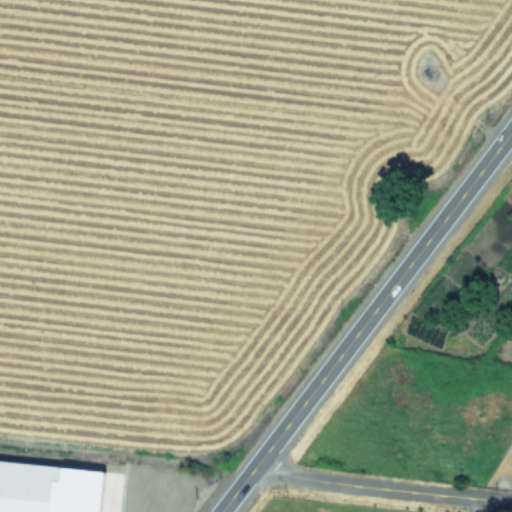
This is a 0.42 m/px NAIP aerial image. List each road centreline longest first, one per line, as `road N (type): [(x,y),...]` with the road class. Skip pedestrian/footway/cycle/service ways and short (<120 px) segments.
road 1 (primary): [(220,511),(511,129)]
road 2 (residential): [(256,466),(312,481),(511,503)]
